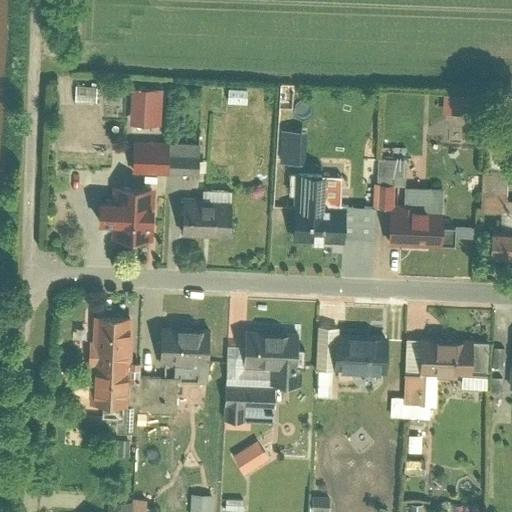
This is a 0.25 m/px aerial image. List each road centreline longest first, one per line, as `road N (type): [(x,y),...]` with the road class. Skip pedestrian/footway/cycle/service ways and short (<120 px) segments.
road 1 (unclassified): [(23,271),(511,290)]
road 2 (unclassified): [(34,0),(23,271)]
road 3 (unclassified): [(23,271),(13,511)]
